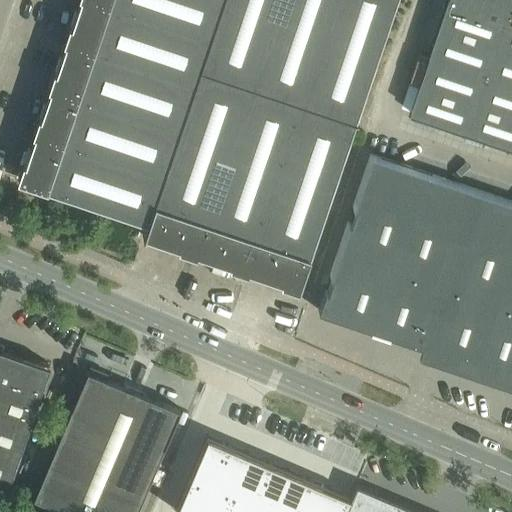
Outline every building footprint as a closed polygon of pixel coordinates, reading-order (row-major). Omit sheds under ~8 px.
[(119,0),(78,0),(68,34),(198,78),(203,62),(214,33),(119,0)] [(119,0),(214,33),(225,0),(119,0)] [(225,0),(214,33),(203,62),(262,81),(279,29),(288,0),(225,0)] [(288,0),(279,29),(262,81),(272,84),(314,98),(346,0),(288,0)] [(346,0),(314,98),(347,108),(357,112),(365,87),(394,0),(346,0)] [(511,0),(450,0),(413,109),(511,142),(511,0)] [(68,34),(51,82),(182,123),(198,78),(68,34)] [(147,222),(143,233),(144,233),(196,251),(262,81),(203,62),(198,78),(182,123),(164,172),(160,183),(147,222)] [(262,81),(196,251),(200,252),(248,269),(314,98),(272,84),(262,81)] [(37,125),(164,172),(182,123),(51,82),(37,125)] [(314,98),(248,269),(299,285),(346,146),(357,112),(347,108),(314,98)] [(37,125),(19,179),(147,222),(164,172),(37,125)] [(325,291),(318,310),(424,345),(429,328),(511,355),(511,201),(371,154),(353,207),(356,208),(351,223),(348,222),(330,276),(333,277),(328,291),(325,291)] [(0,347),(0,491),(4,493),(48,364),(0,347)] [(33,496),(71,511),(134,511),(179,408),(87,369),(33,496)] [(207,434),(174,510),(179,511),(341,511),(349,495),(207,434)] [(341,511),(423,511),(355,483),(349,495),(341,511)]
